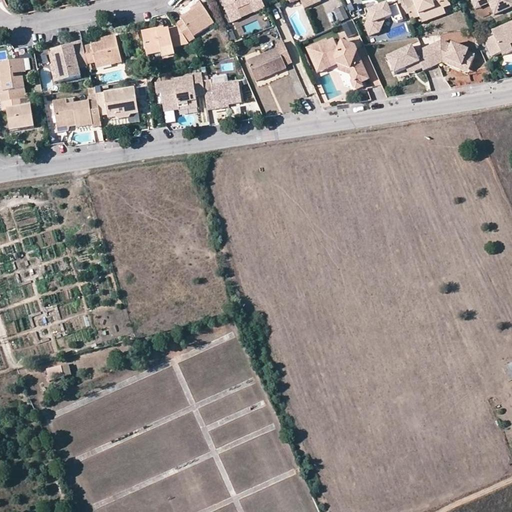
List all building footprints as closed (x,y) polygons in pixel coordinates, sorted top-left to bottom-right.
[(264,7),(260,0),(219,0),(230,22),(241,18),(237,9),(250,4),(253,12),(264,7)] [(419,17),(424,14),(433,17),(446,12),(444,8),(441,3),(446,0),(410,0),(408,1),(408,0),(402,0),(401,1),(407,14),(410,21),(419,17)] [(450,6),(447,0),(446,0),(441,3),(444,8),(450,6)] [(511,2),(511,0),(471,0),(473,4),(482,0),(487,0),(489,3),(494,14),(511,6),(511,2)] [(487,0),(482,0),(473,4),(475,9),(489,3),(487,0)] [(191,7),(193,10),(203,4),(201,1),(191,7)] [(303,8),(304,11),(320,4),(319,1),(303,8)] [(403,16),(407,14),(401,1),(394,4),(395,8),(388,12),(386,8),(376,12),(374,8),(365,12),(368,18),(368,25),(365,32),(369,40),(380,35),(384,22),(390,19),(392,22),(397,24),(405,21),(403,16)] [(196,39),(195,36),(215,23),(203,4),(193,10),(185,15),(181,17),(182,20),(176,24),(178,28),(189,43),(196,39)] [(343,4),(333,8),(339,21),(349,17),(343,4)] [(446,12),(433,17),(424,14),(419,17),(420,20),(423,25),(447,15),(446,12)] [(347,37),(357,32),(352,19),(341,24),(347,37)] [(511,23),(501,28),(503,32),(493,37),(486,40),(492,56),(499,53),(501,56),(511,51),(511,46),(511,44),(511,43),(511,23)] [(162,54),(162,50),(189,45),(189,43),(178,28),(158,32),(158,28),(142,31),(147,56),(162,54)] [(491,32),(493,37),(503,32),(501,28),(491,32)] [(105,38),(105,43),(102,43),(85,46),(87,53),(88,63),(98,62),(112,59),(113,65),(123,63),(119,36),(105,38)] [(469,52),(454,44),(453,46),(441,40),(423,49),(431,67),(439,64),(437,60),(442,58),(446,60),(445,63),(460,71),(463,66),(470,70),(475,58),(468,54),(469,52)] [(66,44),(66,47),(76,45),(78,55),(87,53),(85,46),(84,41),(66,44)] [(327,65),(326,64),(335,61),(337,65),(339,69),(345,69),(346,70),(348,70),(352,72),(350,77),(352,80),(351,83),(354,90),(357,90),(358,90),(361,83),(369,80),(364,66),(359,65),(358,62),(355,59),(357,53),(358,51),(355,46),(340,43),(335,45),(333,41),(328,43),(319,48),(318,45),(307,50),(313,63),(315,62),(319,69),(327,65)] [(291,63),(282,42),(275,45),(276,48),(246,61),(255,81),(285,68),(285,66),(291,63)] [(78,55),(76,45),(54,49),(55,55),(57,65),(60,81),(81,77),(80,68),(89,67),(88,63),(87,53),(78,55)] [(423,71),(431,67),(423,49),(416,52),(413,45),(388,57),(395,73),(407,68),(420,62),(422,68),(423,71)] [(359,65),(364,66),(357,53),(355,59),(358,62),(359,65)] [(0,63),(0,79),(3,93),(0,93),(0,99),(1,103),(20,100),(25,99),(21,73),(18,60),(0,63)] [(313,63),(317,73),(337,65),(335,61),(326,64),(327,65),(319,69),(315,62),(313,63)] [(409,74),(422,68),(420,62),(407,68),(409,74)] [(470,70),(463,66),(460,71),(467,75),(470,70)] [(339,69),(338,72),(350,77),(352,72),(348,70),(346,70),(345,69),(339,69)] [(179,109),(178,103),(197,100),(196,95),(205,93),(202,74),(193,76),(192,78),(174,81),(174,83),(156,86),(157,96),(162,95),(165,111),(179,109)] [(216,109),(216,105),(228,104),(241,102),(238,82),(228,84),(212,86),(213,92),(205,93),(208,110),(216,109)] [(108,119),(115,117),(118,120),(128,119),(130,115),(138,114),(137,104),(132,104),(132,99),(135,99),(134,89),(96,95),(97,102),(100,116),(107,115),(108,119)] [(2,112),(7,111),(11,132),(34,128),(30,107),(21,109),(20,100),(1,103),(2,112)] [(198,107),(197,100),(178,103),(179,109),(179,110),(198,107)] [(56,124),(75,121),(75,126),(76,129),(91,126),(92,128),(102,127),(100,116),(97,102),(88,103),(88,102),(75,104),(66,106),(66,101),(53,103),(56,124)] [(75,126),(75,121),(56,124),(57,129),(60,128),(75,126)] [(47,366),(49,378),(64,375),(63,373),(61,365),(61,363),(47,366)] [(511,365),(503,369),(510,383),(511,382),(511,365)]
